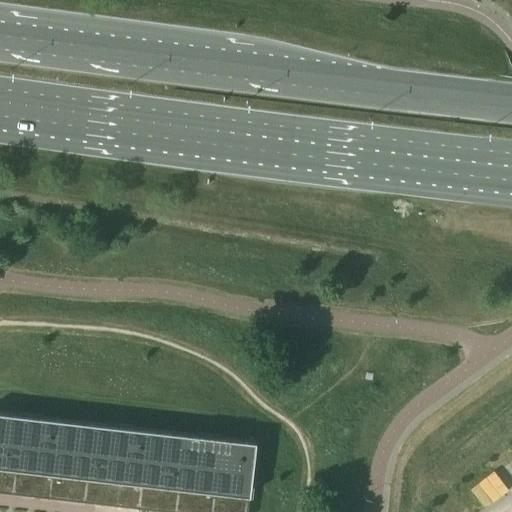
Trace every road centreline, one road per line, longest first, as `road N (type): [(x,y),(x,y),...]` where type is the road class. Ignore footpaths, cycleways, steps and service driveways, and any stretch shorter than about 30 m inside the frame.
road 1 (primary): [(0,116),(511,181)]
road 2 (primary): [(511,97),(0,37)]
